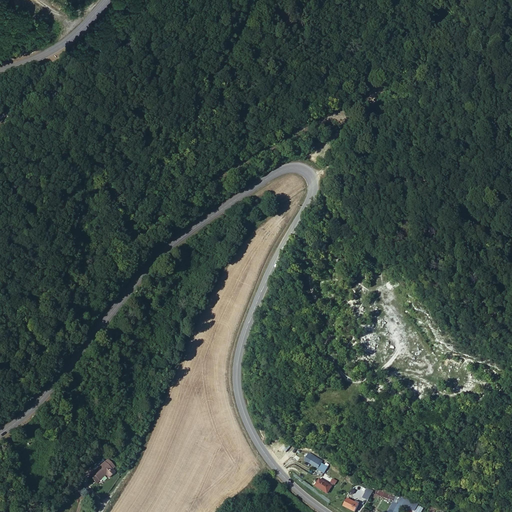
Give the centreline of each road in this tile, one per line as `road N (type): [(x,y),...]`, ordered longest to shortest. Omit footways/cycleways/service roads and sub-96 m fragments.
road 1 (secondary): [(0,433),(47,392),(151,262),(276,170),(298,165),(311,177),(311,201),(284,234),(261,285),(236,381),(252,433),(327,511)]
road 2 (track): [(311,177),(339,147),(341,111),(231,162),(140,227),(151,191),(253,0)]
road 3 (track): [(292,225),(338,369),(361,380),(400,344)]
road 4 (track): [(344,136),(427,45),(443,0)]
road 5 (secondary): [(104,0),(53,49),(0,68)]
